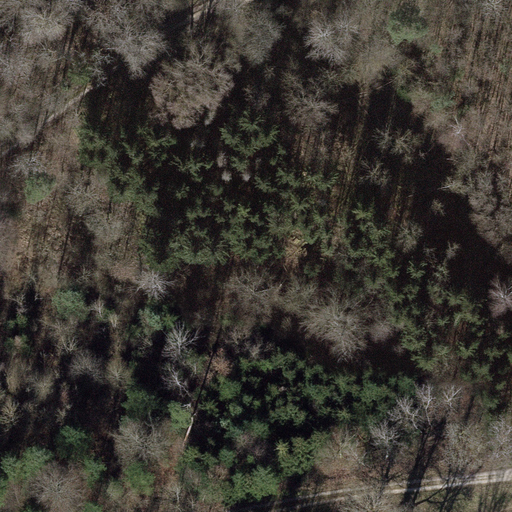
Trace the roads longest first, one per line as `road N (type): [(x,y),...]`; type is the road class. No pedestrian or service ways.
road 1 (track): [(0,146),(137,42),(239,0)]
road 2 (track): [(511,472),(401,485),(281,511)]
